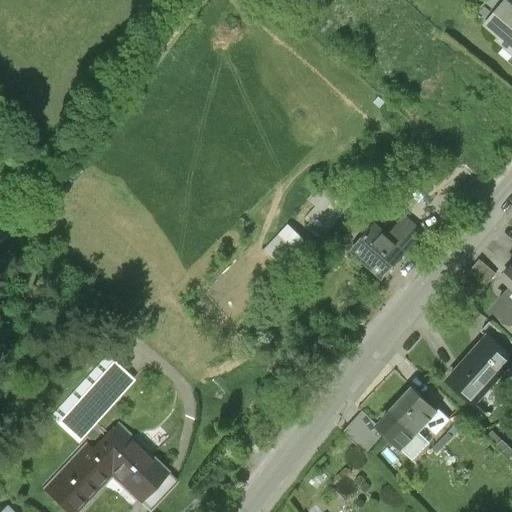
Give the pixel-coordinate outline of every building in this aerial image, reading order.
[(511,50),(511,0),(506,0),(484,27),(511,50)] [(307,218),(326,234),(351,203),(324,182),(308,201),(316,207),(307,218)] [(346,251),(380,280),(403,253),(369,224),(346,251)] [(294,250),(278,235),(266,248),(282,263),(294,250)] [(511,265),(502,276),(511,285),(491,306),(511,325),(511,265)] [(486,334),(448,379),(470,398),(490,375),(493,377),(511,355),(486,334)] [(57,421),(78,441),(134,383),(113,363),(57,421)] [(436,411),(412,389),(377,427),(386,435),(401,449),(424,425),(435,435),(448,420),(437,410),(436,411)] [(377,427),(361,413),(343,432),(367,455),(386,435),(377,427)] [(165,470),(116,423),(92,449),(86,444),(44,488),(68,511),(73,511),(99,485),(87,473),(98,462),(137,500),(165,470)] [(165,470),(137,500),(147,509),(175,479),(165,470)]
